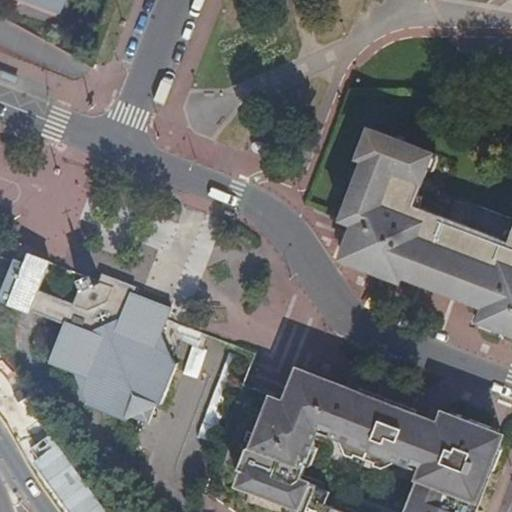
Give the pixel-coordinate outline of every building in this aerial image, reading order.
[(15,0),(53,14),(58,2),(58,0),(15,0)] [(511,240),(511,242),(414,205),(434,152),(376,130),(342,218),(361,225),(350,254),(421,281),(424,275),(452,286),(450,292),(486,306),(481,320),(511,331),(511,240)] [(31,253),(29,259),(19,255),(14,266),(1,299),(67,324),(52,361),(77,371),(90,399),(89,402),(130,418),(131,414),(151,422),(158,403),(161,404),(176,364),(163,334),(167,322),(173,308),(136,295),(133,293),(127,309),(111,303),(117,287),(100,281),(31,253)] [(103,273),(100,281),(117,287),(111,303),(127,309),(133,293),(136,295),(139,287),(103,273)] [(443,422),(441,427),(333,387),(305,377),(295,404),(281,398),(249,486),(286,501),(285,509),(286,511),(474,511),(492,465),(481,462),(485,450),(492,429),(481,425),(478,433),(443,422)] [(334,382),(333,387),(441,427),(443,422),(419,414),(421,409),(363,388),(362,392),(334,382)] [(249,486),(281,398),(274,396),(256,443),(245,472),(241,483),(249,486)] [(447,413),(443,422),(478,433),(481,425),(471,422),(447,413)] [(471,422),(481,425),(492,429),(497,431),(498,426),(472,417),(471,422)] [(497,431),(492,429),(485,450),(490,452),(498,431),(497,431)] [(490,452),(485,450),(481,462),(492,465),(499,445),(504,434),(498,431),(490,452)] [(242,466),(245,472),(256,443),(251,444),(242,466)] [(492,465),(474,511),(481,511),(482,508),(480,507),(494,468),(497,468),(504,447),(499,445),(492,465)]
